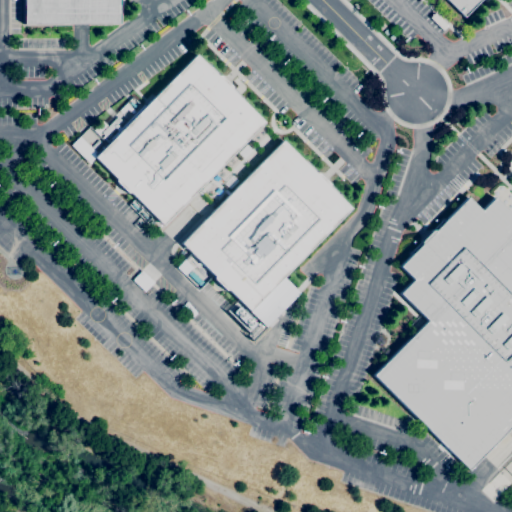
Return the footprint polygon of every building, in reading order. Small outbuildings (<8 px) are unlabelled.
[(119,0),(119,23),(23,24),(23,0),(119,0)] [(478,0),(463,16),(446,0),(478,0)] [(216,75),(219,76),(230,87),(231,90),(263,121),(162,224),(130,192),(126,193),(115,181),(115,178),(94,157),(88,163),(70,145),(79,136),(97,154),(195,54),(216,75)] [(328,187),(350,208),(249,310),(228,289),(224,290),(212,279),(213,275),(181,243),(281,141),(314,173),(317,172),(329,184),(328,187)] [(511,424),(467,470),(372,375),(426,321),(398,293),(412,279),(399,266),(419,245),(419,241),(430,230),(434,230),(466,198),(480,211),(493,197),(511,215),(511,424)] [(254,323),(250,319),(252,316),(235,300),(226,309),(248,330),(254,323)]
